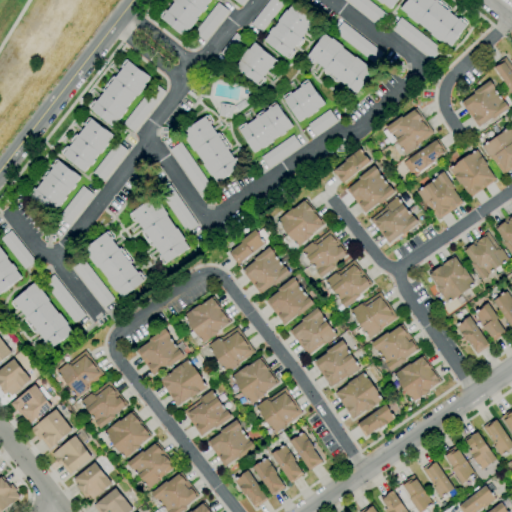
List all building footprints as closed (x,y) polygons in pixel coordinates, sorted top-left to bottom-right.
[(182,36),(173,29),(174,28),(160,18),(160,16),(165,10),(167,11),(174,2),(172,0),(210,0),(205,6),(206,7),(202,12),(201,12),(196,18),(197,19),(189,30),(188,29),(182,36)] [(261,32),(251,24),(268,0),(283,0),(285,1),(261,32)] [(377,25),(347,1),(347,0),(366,0),(385,14),(377,25)] [(396,0),(390,9),(383,3),(382,5),(375,0),(396,0)] [(449,48),(441,42),(441,43),(431,35),(431,34),(418,23),(417,24),(407,16),(407,15),(400,9),(406,0),(432,0),(434,1),(435,0),(437,0),(450,10),(449,12),(458,20),(459,18),(466,23),(466,25),(465,26),(457,36),(458,36),(449,48)] [(205,40),(195,32),(217,3),(228,11),(205,40)] [(286,58),(275,49),(275,50),(263,41),(269,34),(268,33),(272,27),(273,28),(278,22),(277,21),(286,10),(287,11),(293,4),(308,16),(307,16),(314,22),(314,24),(309,30),(308,29),(301,38),(303,40),(298,45),(296,46),(295,45),(291,50),(293,51),(288,57),(286,58)] [(432,60),(392,28),(400,18),(440,49),(432,60)] [(374,64),(334,32),(342,22),(383,54),(374,64)] [(230,62),(220,53),(235,33),(246,41),(230,62)] [(352,94),(346,90),(348,87),(339,80),(337,82),(322,71),(324,69),(315,62),(313,63),(307,58),(307,57),(315,47),(314,46),(323,34),(331,39),(332,38),(342,46),(342,48),(355,58),(356,57),(367,65),(366,66),(373,72),(364,85),(363,83),(354,94),(352,94)] [(257,85),(245,75),(245,76),(234,67),(240,60),(239,59),(247,49),(248,50),(254,42),(265,51),(264,51),(276,61),(276,63),(271,69),(269,67),(262,77),(264,78),(259,84),(257,85)] [(511,94),(493,66),(505,58),(511,68),(511,94)] [(111,126),(99,117),(99,116),(89,108),(89,106),(94,100),(96,102),(103,92),(101,91),(113,76),(115,78),(122,68),(120,67),(125,61),(127,60),(138,69),(150,77),(144,85),(145,86),(136,97),(135,96),(125,108),(126,109),(118,120),(117,119),(111,126)] [(477,127),(461,103),(474,94),(473,92),(490,80),(495,88),(494,88),(503,102),(504,101),(509,108),(493,119),(491,118),(477,127)] [(298,122),(290,110),(291,109),(283,98),(283,96),(290,92),(291,94),(301,87),(300,85),(306,81),(308,81),(315,91),(316,91),(324,104),(317,109),(318,110),(307,118),(306,117),(298,122)] [(133,132),(122,124),(155,83),(165,91),(133,132)] [(238,112),(234,106),(244,100),(247,106),(238,112)] [(231,118),(218,116),(220,103),(233,106),(231,118)] [(253,153),(246,142),(246,141),(238,129),(239,127),(245,123),(246,125),(256,118),(255,116),(261,112),(263,112),(264,113),(268,110),(267,108),(273,103),(276,103),(284,116),(285,115),(292,126),(285,131),(286,132),(279,137),(279,135),(272,140),(273,141),(262,149),(261,148),(253,153)] [(405,154),(395,141),(391,144),(382,132),(386,129),(385,128),(401,116),(402,118),(416,109),(433,133),(417,144),(417,145),(416,146),(416,147),(405,154)] [(315,135),(307,125),(328,110),(336,121),(315,135)] [(217,183),(211,176),(210,177),(203,165),(204,164),(194,150),(193,151),(185,140),(186,139),(181,132),(193,124),(193,125),(205,116),(207,117),(212,123),(210,124),(216,134),(218,133),(229,148),(227,150),(234,159),(236,158),(240,164),(240,166),(228,174),(229,175),(217,183)] [(84,172),(72,163),(72,162),(62,154),(62,152),(66,146),(69,148),(72,143),(71,142),(71,140),(76,134),(78,136),(85,126),(83,125),(88,119),(89,118),(100,126),(101,126),(112,135),(107,142),(108,143),(99,154),(98,153),(93,160),(94,161),(89,168),(88,167),(84,172)] [(511,168),(503,175),(492,159),(490,160),(481,147),(509,127),(511,131),(511,168)] [(269,168),(261,157),(292,135),(300,146),(269,168)] [(409,173),(402,163),(437,139),(446,152),(432,161),(433,162),(418,173),(415,169),(409,173)] [(103,181),(92,172),(116,142),(127,150),(103,181)] [(198,192),(169,150),(180,143),(209,185),(198,192)] [(342,184),(332,172),(345,161),(344,160),(359,149),(365,157),(365,156),(370,162),(342,184)] [(470,198),(461,184),(460,185),(449,170),(456,164),(469,154),(470,155),(476,150),(487,166),(486,166),(495,179),(470,198)] [(51,214),(38,204),(38,203),(29,196),(29,194),(34,188),(35,189),(43,180),(41,179),(46,172),(48,172),(48,173),(52,168),(50,167),(55,160),(57,160),(67,168),(68,167),(80,177),(75,183),(76,184),(71,190),(70,190),(65,196),(66,197),(57,208),(56,207),(51,214)] [(364,213),(346,190),(359,179),(358,178),(374,166),(379,172),(378,174),(388,187),(389,185),(394,192),(379,204),(377,203),(364,213)] [(438,220),(426,204),(425,205),(416,192),(437,177),(436,177),(443,172),(455,188),(453,189),(463,202),(438,220)] [(186,232),(157,190),(168,183),(197,225),(186,232)] [(68,225),(58,217),(82,186),(92,195),(68,225)] [(164,264),(162,263),(158,257),(160,255),(153,245),(151,246),(141,232),(143,230),(136,221),(134,222),(130,215),(130,213),(142,205),(141,204),(153,196),(157,203),(159,202),(167,214),(166,215),(175,229),(177,228),(185,240),(184,241),(189,248),(176,256),(164,264)] [(388,244),(369,220),(385,208),(384,207),(396,197),(412,217),(413,216),(418,222),(403,235),(401,233),(388,244)] [(298,247),(294,241),(293,242),(282,228),(282,227),(277,220),(292,208),(293,210),(306,200),(325,224),(312,234),(313,235),(298,247)] [(511,256),(502,242),(504,241),(494,227),(511,214),(511,256)] [(237,265),(228,253),(241,243),(240,242),(255,230),(259,236),(258,237),(264,243),(237,265)] [(321,278),(316,271),(317,270),(301,251),(314,241),(315,242),(330,230),(348,254),(335,264),(336,265),(321,278)] [(24,269),(0,239),(10,231),(34,261),(24,269)] [(122,298),(116,291),(115,292),(107,281),(108,280),(97,267),(96,268),(88,257),(89,256),(83,249),(95,240),(106,232),(108,232),(113,238),(111,240),(118,249),(120,248),(132,263),(130,264),(137,273),(139,271),(144,278),(144,280),(133,288),(134,289),(122,298)] [(481,280),(470,264),(472,263),(463,249),(487,232),(500,250),(501,249),(509,260),(488,274),(488,275),(481,280)] [(259,295),(241,271),(254,261),(253,260),(269,247),(274,254),(273,255),(284,268),(284,267),(290,273),(274,286),(273,284),(259,295)] [(0,292),(0,248),(7,257),(6,258),(11,265),(12,264),(17,269),(16,270),(21,277),(9,287),(9,286),(0,292)] [(447,303),(436,287),(437,286),(429,275),(432,273),(431,272),(440,266),(441,267),(443,266),(442,265),(451,258),(452,260),(455,257),(463,269),(463,268),(474,284),(467,289),(467,290),(455,299),(454,298),(447,303)] [(103,307),(71,267),(82,259),(113,299),(103,307)] [(345,308),(339,302),(340,301),(324,281),(335,272),(335,273),(338,271),(339,272),(353,260),(372,284),(359,295),(360,296),(345,308)] [(74,323),(43,283),(53,275),(85,315),(74,323)] [(284,325),(265,302),(278,291),(277,290),(293,278),(298,284),(297,285),(307,298),(308,297),(313,304),(298,316),(297,315),(284,325)] [(49,349),(47,349),(43,343),(44,341),(37,332),(35,333),(24,319),(26,317),(18,308),(17,310),(11,303),(12,302),(22,293),(22,292),(33,283),(39,290),(40,289),(49,300),(48,301),(58,314),(59,313),(68,324),(67,325),(72,332),(60,341),(49,349)] [(511,329),(493,302),(507,292),(511,299),(511,329)] [(369,339),(350,312),(363,303),(364,304),(380,293),(397,317),(381,328),(382,330),(369,339)] [(203,343),(197,336),(197,337),(188,324),(188,323),(183,316),(199,305),(200,306),(213,297),(230,322),(217,331),(218,332),(203,343)] [(494,341),(474,314),(482,309),(481,308),(487,304),(498,319),(496,320),(505,333),(494,341)] [(307,356),(289,332),(302,322),(301,320),(317,308),(322,315),(321,316),(336,335),(325,344),(324,342),(307,356)] [(476,354),(467,341),(466,342),(456,327),(463,322),(463,321),(469,317),(489,345),(476,354)] [(390,371),(385,364),(386,364),(376,350),(371,344),(387,332),(388,334),(402,324),(419,349),(405,359),(406,360),(390,371)] [(226,374),(207,346),(220,337),(222,338),(237,327),(254,352),(238,363),(239,365),(226,374)] [(152,375),(135,351),(149,341),(149,340),(165,329),(169,335),(168,336),(178,351),(179,350),(184,356),(167,368),(166,366),(152,375)] [(0,362),(0,338),(12,353),(0,362)] [(330,387),(313,363),(326,353),(325,352),(342,340),(347,347),(346,348),(360,368),(349,376),(348,375),(330,387)] [(77,398),(56,372),(69,362),(70,363),(85,351),(104,375),(87,389),(77,398)] [(412,403),(393,375),(409,364),(410,365),(423,356),(441,381),(428,390),(428,392),(412,403)] [(250,405),(230,377),(247,366),(247,367),(261,357),(278,383),(265,392),(266,393),(250,405)] [(11,396),(8,392),(4,395),(0,390),(0,388),(1,388),(0,386),(0,370),(13,360),(24,373),(30,380),(11,396)] [(176,406),(159,381),(173,372),(172,371),(187,360),(192,368),(193,367),(202,380),(201,380),(207,387),(191,398),(190,397),(176,406)] [(352,419),(334,394),(348,385),(347,384),(363,373),(368,380),(369,379),(378,393),(378,394),(382,400),(366,411),(365,410),(352,419)] [(100,429),(97,426),(92,429),(87,423),(88,422),(86,419),(90,416),(79,402),(90,393),(91,394),(93,392),(94,393),(109,381),(127,405),(114,415),(115,417),(100,429)] [(29,424),(20,413),(19,414),(16,410),(15,411),(10,405),(34,385),(38,389),(41,387),(50,397),(46,400),(51,406),(29,424)] [(274,434),(255,407),(268,398),(269,399),(285,388),(302,413),(286,424),(287,425),(274,434)] [(200,436),(183,412),(199,401),(198,399),(211,390),(226,411),(227,410),(231,417),(215,429),(214,427),(200,436)] [(365,438),(357,425),(386,405),(395,418),(379,429),(378,428),(365,438)] [(511,433),(501,417),(511,409),(511,433)] [(49,449),(41,439),(39,440),(31,429),(55,410),(72,430),(49,449)] [(124,459),(103,433),(119,420),(120,422),(132,412),(151,436),(139,446),(140,447),(124,459)] [(511,448),(501,456),(491,443),(493,442),(482,427),(494,419),(511,444),(511,448)] [(224,467),(207,443),(221,433),(220,432),(236,420),(241,427),(240,428),(249,442),(251,441),(255,448),(239,459),(238,457),(224,467)] [(481,470),(468,452),(471,449),(465,440),(477,432),(496,459),(481,470)] [(309,471),(289,442),(295,437),(296,438),(303,433),(314,447),(312,448),(322,462),(309,471)] [(69,475),(61,464),(59,466),(54,460),(54,459),(51,455),(75,436),(91,458),(69,475)] [(149,489),(133,470),(132,470),(127,463),(142,451),(144,453),(157,442),(175,466),(160,478),(161,479),(149,489)] [(291,483),(270,455),(277,450),(277,451),(285,446),(295,460),(294,461),(303,475),(291,483)] [(462,485),(451,469),(453,468),(443,455),(455,446),(474,474),(467,479),(468,480),(462,485)] [(272,496),(252,467),(258,463),(259,464),(266,459),(276,473),(275,474),(284,487),(272,496)] [(440,498),(431,486),(432,485),(421,469),(434,460),(454,489),(440,498)] [(92,500),(89,496),(85,499),(80,493),(81,492),(76,486),(77,485),(73,481),(94,463),(112,484),(92,500)] [(255,509),(246,495),(244,496),(234,481),(241,476),(241,475),(247,471),(267,500),(255,509)] [(181,511),(166,511),(157,500),(156,501),(150,494),(166,481),(167,483),(181,473),(199,496),(185,507),(186,508),(181,511)] [(0,511),(0,477),(2,476),(10,486),(12,485),(16,491),(15,492),(19,497),(0,511)] [(422,511),(418,511),(409,499),(410,497),(401,484),(413,476),(432,503),(425,509),(426,509),(422,511)] [(475,511),(461,511),(458,507),(485,486),(495,499),(483,509),(482,507),(475,511)] [(128,511),(97,511),(93,506),(115,488),(132,509),(128,511)] [(385,511),(384,510),(387,508),(380,498),(392,490),(406,511),(385,511)] [(488,511),(510,495),(511,497),(511,504),(506,509),(505,509),(507,511),(488,511)] [(188,511),(190,511),(191,511),(193,511),(204,503),(211,511),(188,511)]
